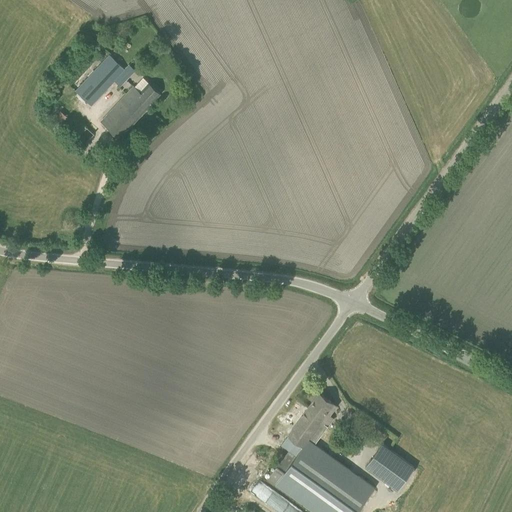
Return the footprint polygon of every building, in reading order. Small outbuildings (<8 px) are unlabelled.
[(92,105),(114,81),(125,69),(110,54),(76,91),(92,105)] [(120,87),(132,74),(136,70),(129,64),(125,69),(114,81),(120,87)] [(61,87),(51,82),(46,93),(56,98),(61,87)] [(129,128),(132,124),(161,93),(149,82),(141,92),(133,86),(101,121),(119,138),(129,128)] [(94,133),(85,126),(64,107),(53,119),(83,146),(94,133)] [(314,444),(333,418),(326,413),(334,403),(319,392),(281,444),(288,450),(267,478),(311,510),(312,510),(315,511),(355,511),(374,487),(343,465),(314,444)] [(365,467),(398,490),(415,467),(382,443),(365,467)]
